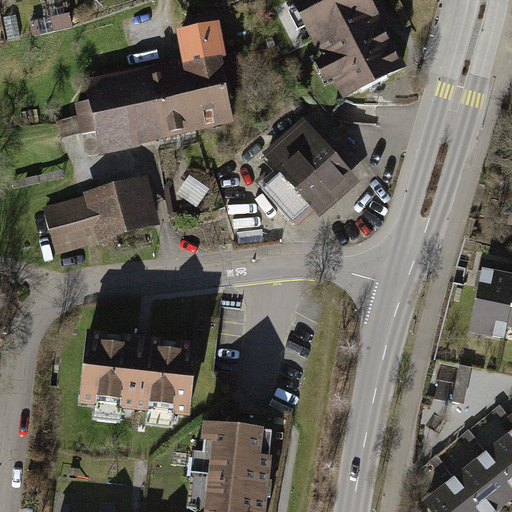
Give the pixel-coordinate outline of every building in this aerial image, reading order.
[(411,82),(368,0),(285,0),(346,116),(411,82)] [(186,61),(88,82),(101,142),(232,113),(218,49),(225,48),(218,19),(179,27),(186,61)] [(358,186),(305,129),(254,177),(307,234),(358,186)] [(149,190),(104,203),(118,251),(163,237),(149,190)] [(511,277),(485,273),(473,337),(506,344),(510,331),(511,331),(511,277)] [(82,339),(74,415),(188,426),(195,350),(82,339)] [(467,402),(473,367),(460,364),(454,400),(467,402)] [(511,440),(426,508),(428,511),(503,511),(511,505),(511,420),(510,422),(511,424),(511,440)] [(200,427),(189,511),(260,511),(269,435),(200,427)]
